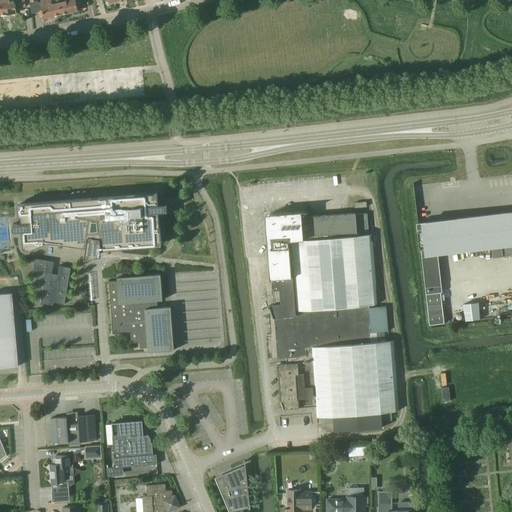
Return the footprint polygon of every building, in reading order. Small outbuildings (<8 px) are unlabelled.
[(26,7),(25,1),(9,2),(9,0),(0,0),(0,14),(16,13),(16,8),(26,7)] [(45,17),(45,19),(62,15),(59,3),(52,4),(51,0),(44,0),(41,1),(43,10),(40,11),(41,17),(45,17)] [(72,0),(59,3),(62,15),(78,11),(83,10),(80,0),(72,0)] [(0,80),(0,107),(22,106),(19,79),(0,80)] [(87,247),(86,257),(100,255),(100,249),(104,250),(161,245),(159,212),(167,211),(167,204),(158,204),(157,193),(20,204),(21,223),(13,224),(13,232),(22,231),(23,247),(24,249),(25,250),(27,251),(29,250),(49,242),(87,247)] [(333,416),(334,432),(382,428),(381,412),(396,411),(390,342),(388,342),(371,343),(368,308),(368,305),(374,305),(369,235),(367,214),(355,215),(355,213),(302,217),(301,212),(306,212),(306,211),(269,214),(265,219),(270,279),(271,279),(273,304),(269,306),(269,305),(268,306),(273,318),(274,318),(277,358),(288,358),(288,364),(277,364),(281,410),(298,408),(298,400),(314,398),(314,395),(317,395),(318,417),(333,416)] [(511,212),(418,223),(421,251),(511,240),(511,212)] [(64,304),(70,268),(58,266),(57,275),(51,274),(53,262),(35,259),(33,271),(45,273),(40,303),(52,305),(52,302),(64,304)] [(147,348),(148,353),(174,351),(170,307),(158,308),(157,301),(162,301),(160,275),(117,278),(117,281),(109,282),(112,319),(112,322),(112,334),(130,333),(131,343),(139,342),(140,349),(147,348)] [(426,294),(427,306),(442,304),(440,292),(426,294)] [(10,295),(0,295),(0,367),(3,367),(3,369),(17,367),(10,295)] [(385,306),(368,308),(371,343),(388,342),(385,306)] [(428,314),(429,326),(444,324),(443,312),(428,314)] [(506,414),(505,407),(491,409),(492,416),(506,414)] [(69,443),(69,445),(80,444),(80,442),(96,441),(94,415),(74,417),(74,415),(72,415),(70,416),(70,417),(50,419),(52,444),(69,443)] [(112,423),(113,435),(120,434),(121,438),(144,436),(143,421),(112,423)] [(112,435),(115,468),(157,465),(156,454),(153,455),(152,446),(152,444),(149,440),(146,440),(145,437),(146,436),(144,436),(121,438),(120,434),(113,435),(112,435)] [(102,457),(101,446),(86,447),(87,458),(102,457)] [(349,456),(365,455),(364,446),(349,447),(349,456)] [(50,465),(51,484),(57,484),(67,483),(66,475),(64,475),(63,468),(70,468),(69,455),(56,456),(56,462),(53,465),(50,465)] [(230,509),(233,510),(249,506),(249,507),(250,507),(244,462),(244,468),(231,474),(231,476),(221,480),(219,482),(219,485),(221,490),(228,507),(230,509)] [(69,501),(68,483),(67,483),(57,484),(58,491),(52,491),(52,502),(69,501)] [(172,511),(174,511),(177,509),(179,505),(174,496),(173,496),(172,491),(166,491),(165,484),(146,486),(147,496),(142,497),(143,511),(172,511)] [(315,511),(315,502),(311,502),(311,492),(301,492),(301,490),(287,491),(287,493),(283,493),(283,504),(287,504),(286,511),(315,511)] [(392,492),(378,492),(378,511),(413,511),(414,511),(413,511),(413,509),(414,509),(413,502),(413,503),(411,503),(411,502),(408,502),(408,503),(399,503),(399,511),(392,511),(392,492)] [(364,511),(365,496),(347,497),(347,499),(327,500),(326,511),(364,511)]
